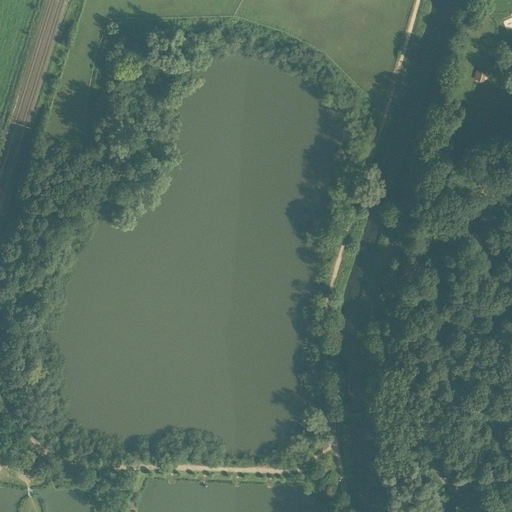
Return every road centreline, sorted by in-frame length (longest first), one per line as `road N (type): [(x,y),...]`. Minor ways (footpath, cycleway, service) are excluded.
road 1 (track): [(329,418),(324,325),(332,282),(417,0)]
road 2 (track): [(332,443),(289,470),(89,465),(30,437),(0,393)]
